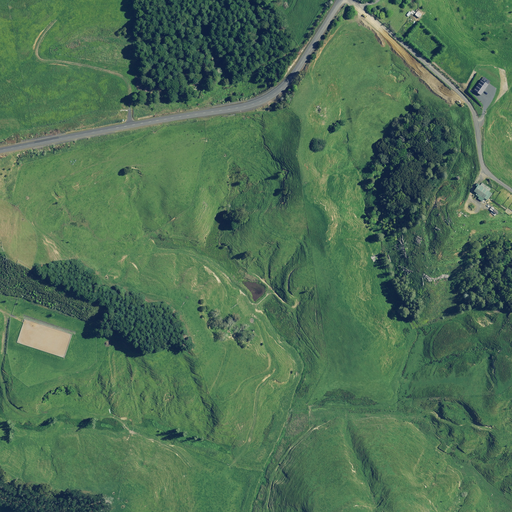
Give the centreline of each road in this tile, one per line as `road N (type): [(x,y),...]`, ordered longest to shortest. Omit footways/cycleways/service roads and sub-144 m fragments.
road 1 (tertiary): [(339,0),(282,86),(261,103),(0,149)]
road 2 (unknown): [(351,0),(459,91),(470,105),(483,168),(511,190)]
